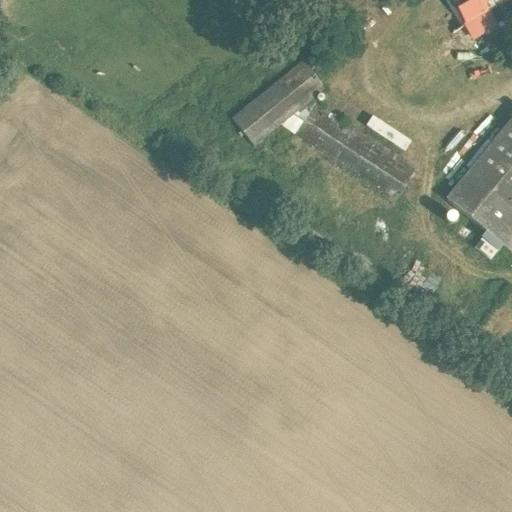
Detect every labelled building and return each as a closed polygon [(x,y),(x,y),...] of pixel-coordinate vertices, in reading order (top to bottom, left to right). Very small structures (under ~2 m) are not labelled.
[(447,63),(482,42),(478,35),(495,25),(487,12),(508,0),(443,0),(418,15),(447,63)] [(417,169),(312,100),(325,91),(304,62),(230,120),(253,149),(281,127),(395,202),(417,169)] [(407,153),(413,140),(367,118),(361,130),(407,153)] [(511,118),(445,201),(511,254),(511,118)] [(417,284),(426,275),(414,263),(405,272),(417,284)]
